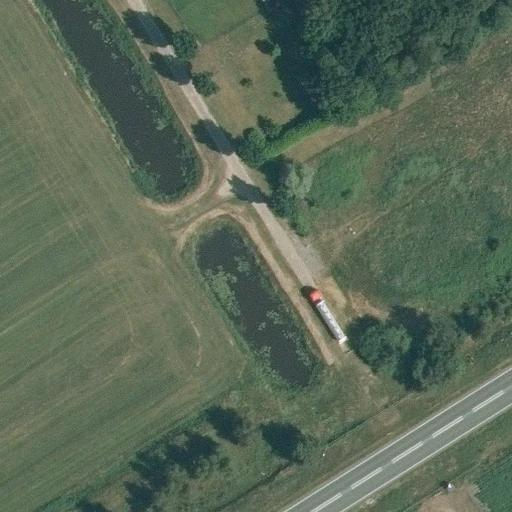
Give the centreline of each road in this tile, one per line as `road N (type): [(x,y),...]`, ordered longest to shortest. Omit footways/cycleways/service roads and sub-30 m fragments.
road 1 (unclassified): [(337,337),(133,0)]
road 2 (trunk): [(313,511),(511,386)]
